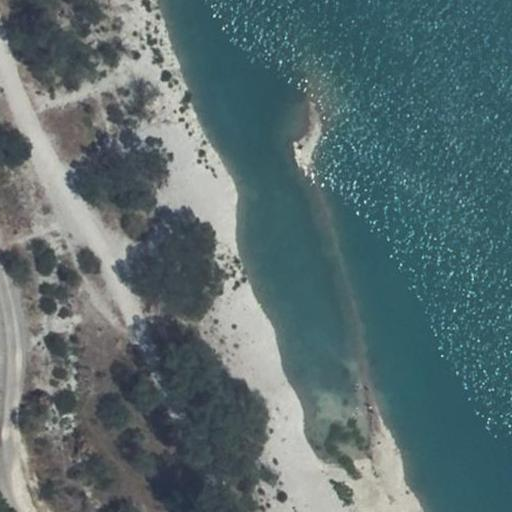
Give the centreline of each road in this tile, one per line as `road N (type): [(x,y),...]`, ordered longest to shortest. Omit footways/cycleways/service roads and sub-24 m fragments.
road 1 (track): [(243,511),(19,97),(0,39)]
road 2 (track): [(0,289),(9,328),(0,468)]
